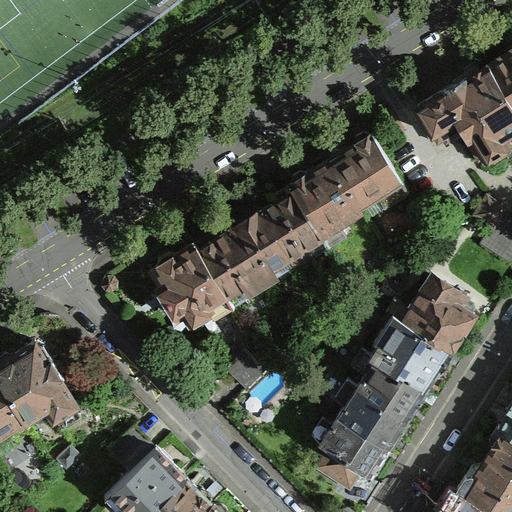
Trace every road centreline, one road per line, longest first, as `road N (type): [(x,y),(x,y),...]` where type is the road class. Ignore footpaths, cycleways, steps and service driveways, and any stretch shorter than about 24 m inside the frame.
road 1 (tertiary): [(471,0),(44,258)]
road 2 (residential): [(44,258),(288,511)]
road 3 (residential): [(511,321),(386,511)]
